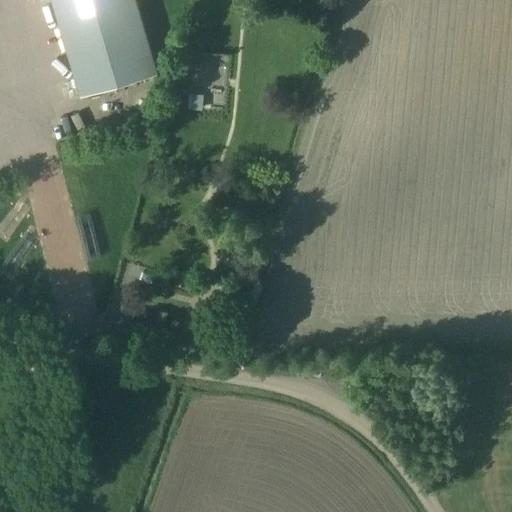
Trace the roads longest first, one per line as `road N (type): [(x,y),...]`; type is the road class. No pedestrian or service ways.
road 1 (residential): [(0,342),(302,389),(337,402),(371,427),(436,511)]
road 2 (track): [(47,351),(1,511)]
